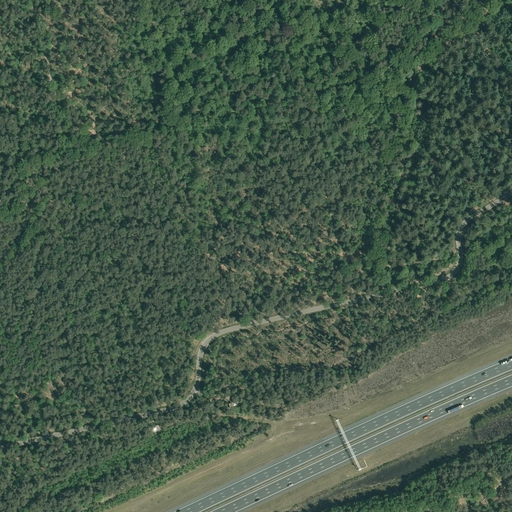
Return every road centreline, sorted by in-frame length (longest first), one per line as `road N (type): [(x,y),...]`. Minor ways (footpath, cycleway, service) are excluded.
road 1 (unclassified): [(0,448),(179,404),(196,385),(203,345),(219,332),(448,277),(459,262),(462,223),(511,193)]
road 2 (motorway): [(511,363),(185,511)]
road 3 (motorway): [(222,511),(511,380)]
road 4 (track): [(166,130),(419,67)]
road 5 (track): [(33,0),(68,152)]
